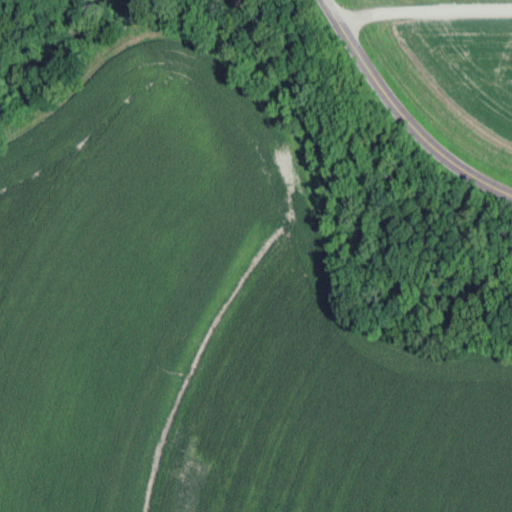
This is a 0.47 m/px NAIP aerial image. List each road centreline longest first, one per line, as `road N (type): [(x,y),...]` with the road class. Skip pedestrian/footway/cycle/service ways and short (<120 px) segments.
road 1 (residential): [(511,199),(442,160),(372,80),(334,20)]
road 2 (residential): [(511,8),(334,20)]
